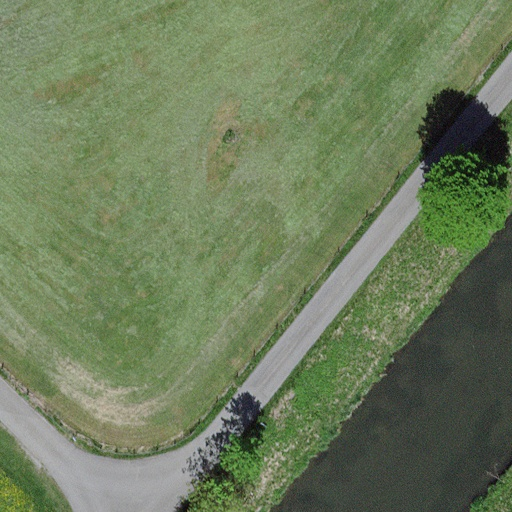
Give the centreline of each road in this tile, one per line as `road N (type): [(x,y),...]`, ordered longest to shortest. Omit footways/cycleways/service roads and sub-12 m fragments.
road 1 (track): [(511,65),(157,511)]
road 2 (track): [(137,511),(0,380)]
